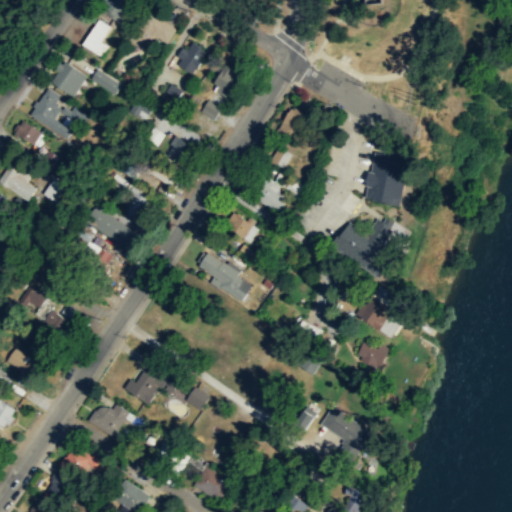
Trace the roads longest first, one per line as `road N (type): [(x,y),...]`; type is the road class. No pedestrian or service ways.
road 1 (residential): [(287,60),(0,496)]
road 2 (residential): [(206,511),(57,411)]
road 3 (residential): [(406,126),(287,60)]
road 4 (residential): [(70,0),(0,102)]
